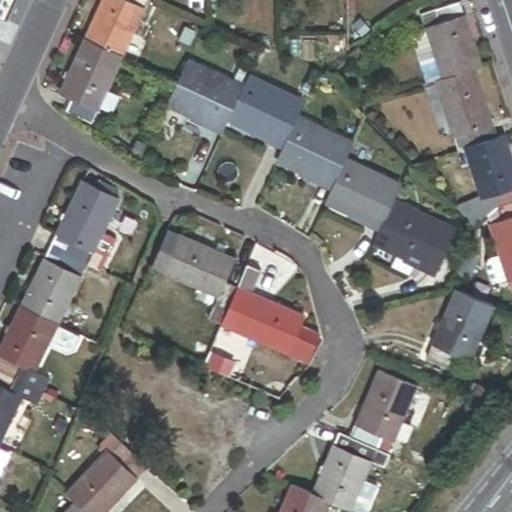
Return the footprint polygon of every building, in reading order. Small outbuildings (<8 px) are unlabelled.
[(147,0),(103,0),(85,40),(123,56),(147,0)] [(475,69),(482,67),(461,2),(421,15),(426,33),(442,80),(475,69)] [(426,33),(412,37),(428,85),(436,82),(442,80),(426,33)] [(93,123),(123,56),(85,40),(61,95),(72,99),(66,111),(93,123)] [(229,119),(243,88),(187,62),(178,82),(167,104),(212,125),(214,120),(226,125),(229,119)] [(442,80),(436,82),(458,151),(464,149),(497,138),(475,69),(442,80)] [(297,119),(304,103),(248,77),(243,88),(229,119),(272,139),(274,135),(286,141),(297,119)] [(352,144),(297,119),(286,141),(278,161),(321,181),(323,177),(334,182),(344,160),(352,144)] [(511,204),(511,162),(503,136),(497,138),(464,149),(481,200),(494,196),(499,209),(511,204)] [(344,160),(334,182),(325,202),(370,223),(372,218),(383,223),(393,202),(401,186),(344,160)] [(50,247),(87,265),(94,252),(102,235),(119,200),(114,197),(96,188),(82,182),(50,247)] [(116,191),(99,183),(96,188),(114,197),(116,191)] [(456,231),(393,202),(383,223),(374,244),(425,267),(427,262),(439,268),(456,231)] [(511,280),(511,204),(499,209),(485,214),(501,262),(507,281),(507,282),(511,280)] [(164,273),(180,236),(167,230),(151,267),(164,273)] [(110,260),(118,243),(102,235),(94,252),(110,260)] [(220,324),(237,287),(225,282),(234,261),(235,259),(222,254),(214,250),(180,236),(164,273),(219,296),(209,319),(220,324)] [(222,254),(225,246),(217,243),(214,250),(222,254)] [(21,307),(58,325),(87,265),(50,247),(21,307)] [(104,273),(110,260),(94,252),(87,265),(104,273)] [(237,287),(246,266),(234,261),(225,282),(237,287)] [(501,262),(489,265),(496,285),(507,281),(501,262)] [(251,293),(261,271),(246,265),(246,266),(237,287),(251,293)] [(251,293),(237,287),(220,324),(307,362),(319,334),(300,326),(305,316),(251,293)] [(493,307),(455,291),(426,358),(452,369),(458,357),(470,362),(493,307)] [(0,348),(0,372),(38,391),(44,378),(34,373),(58,325),(21,307),(0,348)] [(227,376),(232,364),(208,353),(203,365),(227,376)] [(379,370),(350,439),(376,450),(382,437),(394,442),(417,386),(379,370)] [(32,403),(38,391),(0,372),(0,442),(22,398),(32,403)] [(350,439),(338,434),(313,494),(329,501),(351,510),(364,479),(371,461),(384,467),(389,455),(376,450),(350,439)] [(85,511),(106,511),(146,470),(111,436),(101,446),(107,452),(67,494),(76,503),(85,511)] [(0,447),(0,475),(11,453),(0,447)] [(366,511),(378,485),(364,479),(351,510),(354,511),(366,511)] [(313,494),(292,486),(280,511),(324,511),(329,501),(313,494)] [(67,511),(85,511),(76,503),(67,511)]
